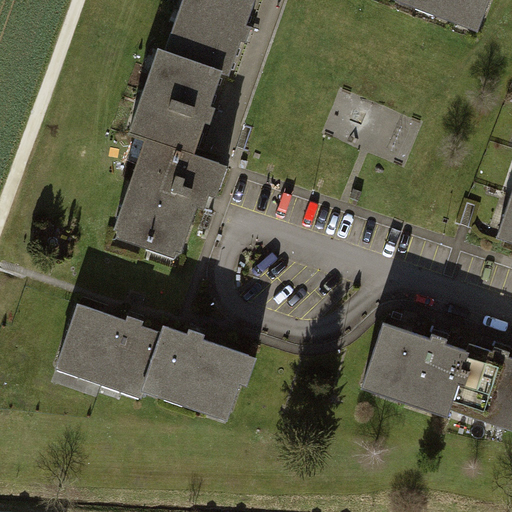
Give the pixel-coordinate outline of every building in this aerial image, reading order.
[(258,0),(184,0),(166,55),(233,77),(258,0)] [(395,0),(395,2),(480,33),(492,0),(395,0)] [(166,55),(156,52),(126,136),(193,159),(222,75),(166,55)] [(145,143),(111,244),(178,266),(197,210),(205,213),(210,199),(217,202),(228,171),(193,159),(145,143)] [(511,191),(496,240),(511,245),(511,191)] [(157,332),(70,302),(47,370),(134,400),(137,392),(157,332)] [(425,340),(377,324),(354,391),(443,420),(445,413),(465,354),(441,346),(443,340),(426,334),(425,340)] [(157,332),(137,392),(221,420),(233,385),(241,387),(250,359),(157,328),(157,332)] [(488,351),(467,344),(465,354),(445,413),(511,434),(511,359),(505,357),(506,352),(490,347),(488,351)]
